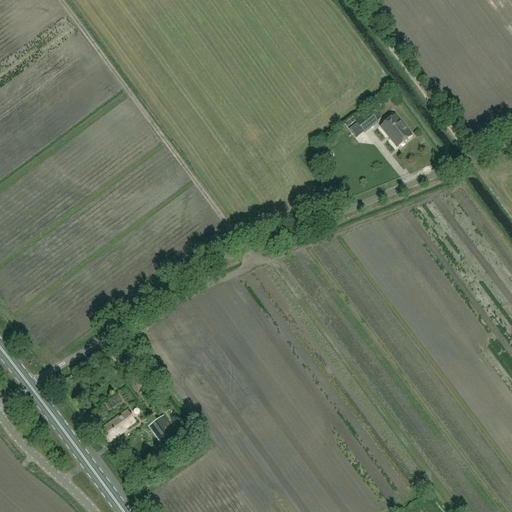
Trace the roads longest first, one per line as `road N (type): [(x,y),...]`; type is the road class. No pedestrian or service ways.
road 1 (unclassified): [(29,386),(191,276),(511,145)]
road 2 (primary): [(124,511),(29,386)]
road 3 (unclassified): [(92,511),(0,416)]
